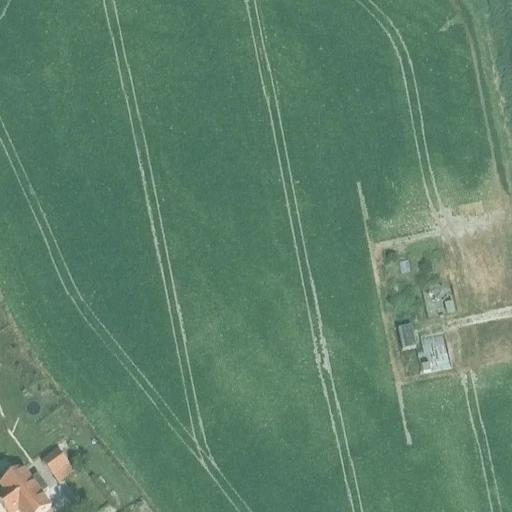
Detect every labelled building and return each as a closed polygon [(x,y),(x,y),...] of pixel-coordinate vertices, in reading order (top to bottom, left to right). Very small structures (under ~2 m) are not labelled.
[(444,287),(416,291),(419,317),(447,313),(444,287)] [(398,331),(403,352),(416,349),(411,328),(398,331)] [(430,373),(429,366),(422,367),(423,375),(430,373)] [(52,478),(68,466),(59,453),(43,465),(52,478)] [(38,482),(49,474),(39,460),(28,468),(38,482)] [(6,492),(0,495),(0,503),(6,511),(42,511),(50,507),(42,496),(32,481),(23,468),(1,484),(6,492)]
